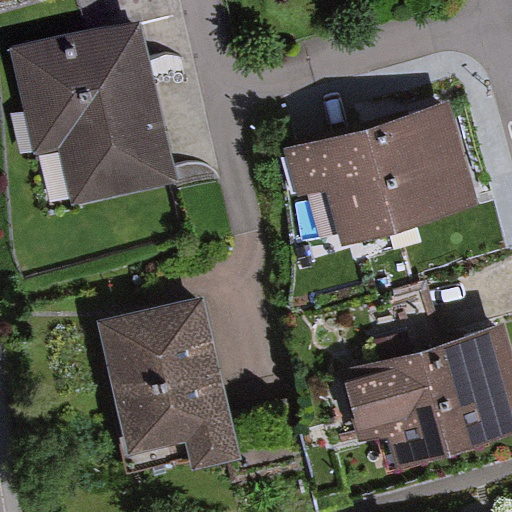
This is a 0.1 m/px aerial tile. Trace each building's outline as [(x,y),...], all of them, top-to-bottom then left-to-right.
[(184,183),(145,9),(20,36),(58,211),(184,183)] [(458,99),(300,139),(327,250),(486,210),(458,99)] [(222,293),(106,318),(137,463),(228,443),(254,437),(246,402),(222,293)] [(511,340),(504,313),(369,350),(371,359),(346,365),(364,432),(390,425),(397,453),(511,422),(511,340)] [(284,392),(246,402),(254,437),(228,443),(238,479),(303,461),(284,392)]
